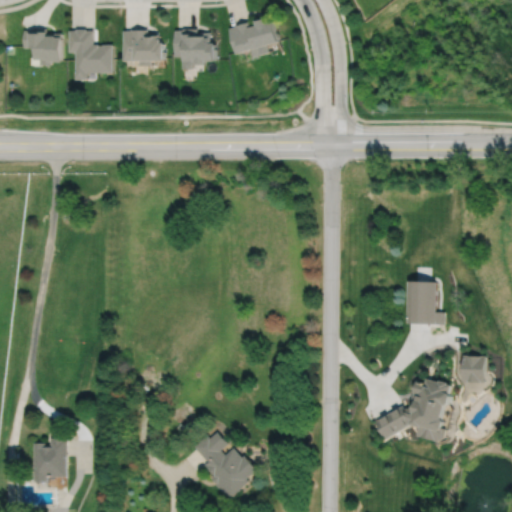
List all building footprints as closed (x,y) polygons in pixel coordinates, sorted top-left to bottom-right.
[(230,26),(237,52),(254,47),(256,55),(271,50),(269,43),(282,39),(276,18),(269,20),(267,15),(257,18),(259,23),(252,25),(251,19),(236,23),(237,25),(230,26)] [(25,29),(25,46),(38,46),(38,57),(42,57),(42,63),(54,63),(54,59),(66,59),(66,31),(50,32),(50,30),(49,30),(49,27),(33,27),(33,29),(25,29)] [(71,29),(72,50),(79,50),(79,78),(91,78),(91,71),(114,70),(114,43),(104,43),(104,44),(100,44),(100,43),(96,43),(96,29),(89,29),(89,27),(79,28),(79,29),(71,29)] [(124,29),(124,59),(141,59),(141,63),(153,63),(153,58),(165,58),(165,40),(162,40),(162,36),(161,36),(161,33),(154,33),(154,34),(149,34),(149,27),(132,27),(132,29),(124,29)] [(176,28),(176,55),(184,54),(184,67),(195,67),(195,62),(205,62),(205,59),(208,59),(208,58),(219,58),(219,47),(217,47),(217,40),(213,40),(213,31),(199,31),(199,27),(184,27),(184,28),(176,28)] [(410,280),(409,322),(447,323),(447,311),(438,311),(439,281),(410,280)] [(464,354),(463,381),(487,382),(489,355),(464,354)] [(419,380),(412,408),(410,407),(408,409),(406,405),(379,421),(390,439),(414,425),(424,428),(421,436),(443,442),(450,438),(452,430),(448,429),(449,423),(447,420),(451,406),(454,405),(456,398),(454,394),(453,394),(455,385),(451,384),(451,383),(443,381),(443,382),(430,378),(428,383),(419,380)] [(219,431),(212,438),(209,434),(196,446),(209,461),(206,464),(216,475),(213,478),(218,484),(217,485),(230,499),(250,481),(249,479),(259,470),(246,455),(244,457),(235,448),(227,454),(223,449),(230,443),(219,431)] [(36,443),(36,481),(50,481),(50,477),(67,477),(67,438),(53,438),(53,447),(48,447),(48,443),(36,443)]
